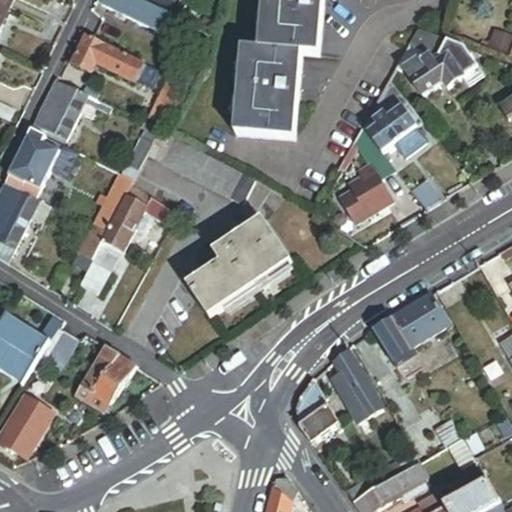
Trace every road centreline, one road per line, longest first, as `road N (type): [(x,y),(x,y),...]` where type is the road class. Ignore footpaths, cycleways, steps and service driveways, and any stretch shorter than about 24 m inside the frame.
road 1 (residential): [(256,408),(296,351),(349,308),(511,210)]
road 2 (residential): [(256,408),(211,418),(41,511)]
road 3 (residential): [(256,408),(332,511)]
